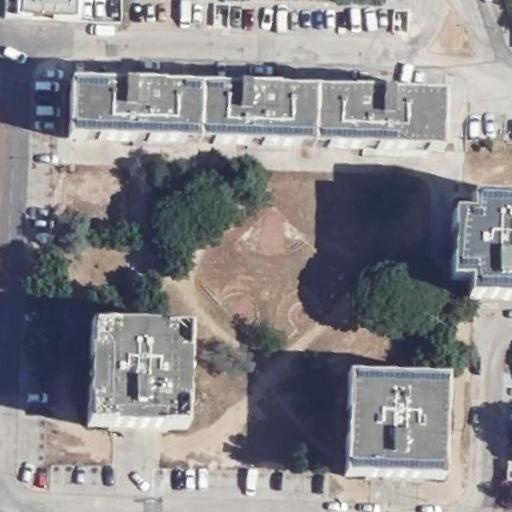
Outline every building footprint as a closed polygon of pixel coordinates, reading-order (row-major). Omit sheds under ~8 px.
[(4,0),(4,15),(78,17),(79,0),(4,0)] [(72,77),(70,135),(443,148),(445,90),(72,77)] [(452,211),(450,278),(470,278),(469,296),(511,297),(511,196),(472,195),(471,212),(452,211)] [(188,428),(191,328),(89,325),(87,425),(188,428)] [(347,372),(344,476),(444,478),(446,375),(347,372)] [(503,477),(511,477),(511,458),(504,459),(503,477)]
